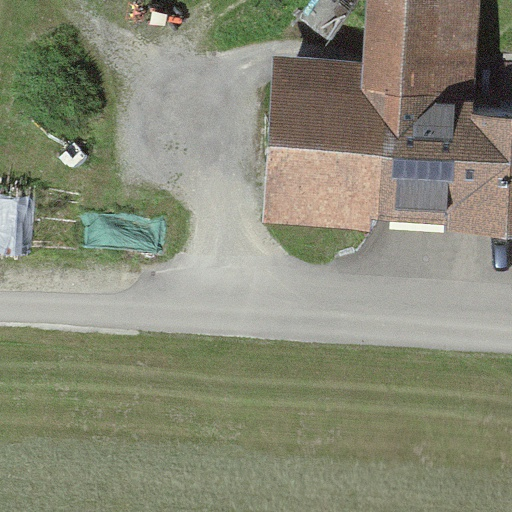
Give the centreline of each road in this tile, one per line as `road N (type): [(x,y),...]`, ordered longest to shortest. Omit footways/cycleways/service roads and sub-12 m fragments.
road 1 (residential): [(511,317),(0,275)]
road 2 (unknown): [(221,293),(225,74)]
